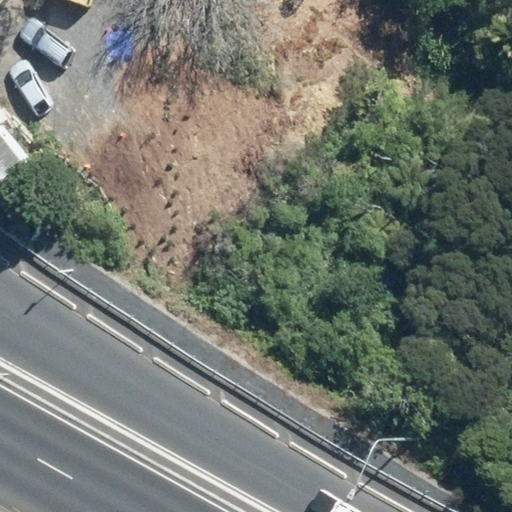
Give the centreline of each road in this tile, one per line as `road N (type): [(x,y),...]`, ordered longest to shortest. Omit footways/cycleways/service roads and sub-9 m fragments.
road 1 (primary): [(0,288),(398,511)]
road 2 (primary): [(144,511),(0,429)]
